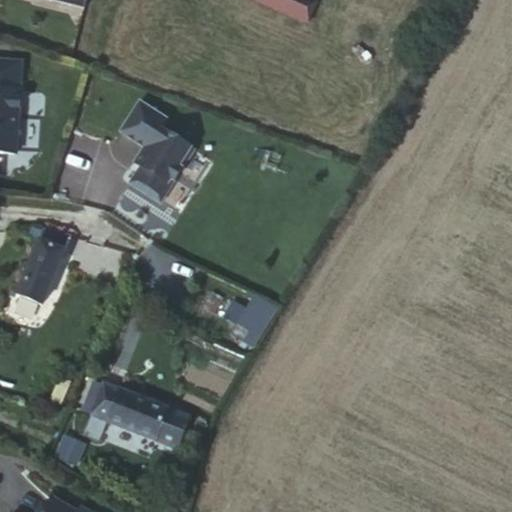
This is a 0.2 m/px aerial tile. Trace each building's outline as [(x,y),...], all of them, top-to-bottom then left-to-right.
[(309,0),(256,0),(306,23),(315,3),(309,0)] [(0,158),(18,160),(25,66),(0,63),(0,158)] [(166,123),(142,107),(123,135),(146,151),(136,166),(141,169),(130,185),(158,204),(193,152),(161,131),(166,123)] [(39,306),(67,238),(41,231),(39,235),(31,231),(26,241),(36,245),(15,296),(39,306)] [(236,323),(259,337),(277,307),(254,294),(236,323)] [(85,414),(91,417),(103,387),(97,384),(85,414)] [(103,387),(91,417),(85,434),(98,439),(104,422),(177,449),(188,419),(103,387)] [(62,435),(54,459),(78,466),(86,443),(62,435)] [(73,511),(53,500),(46,511),(73,511)]
